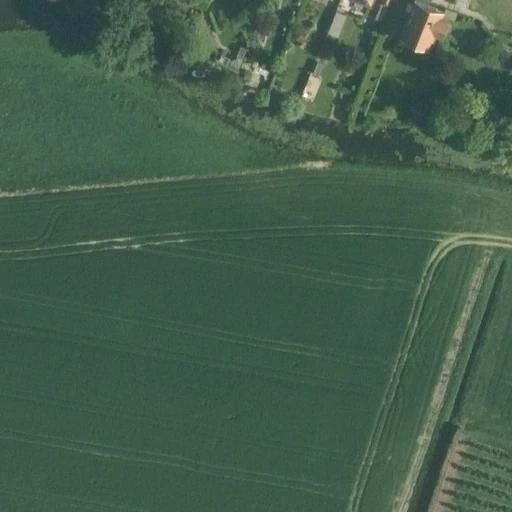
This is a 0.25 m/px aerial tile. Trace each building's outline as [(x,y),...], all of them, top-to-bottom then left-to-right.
[(391,0),(379,0),(379,3),(381,4),(378,12),(385,15),(391,0)] [(416,0),(416,1),(414,0),(401,37),(419,44),(427,47),(433,32),(442,36),(448,18),(440,15),(442,12),(430,8),(433,0),(416,0)] [(238,70),(247,50),(241,47),(236,57),(233,60),(222,55),(219,61),(238,70)] [(238,74),(233,84),(239,88),(243,80),(245,81),(249,79),(250,75),(248,71),(244,69),(240,71),(239,74),(238,74)] [(309,90),(304,103),(316,108),(321,95),(309,90)]
